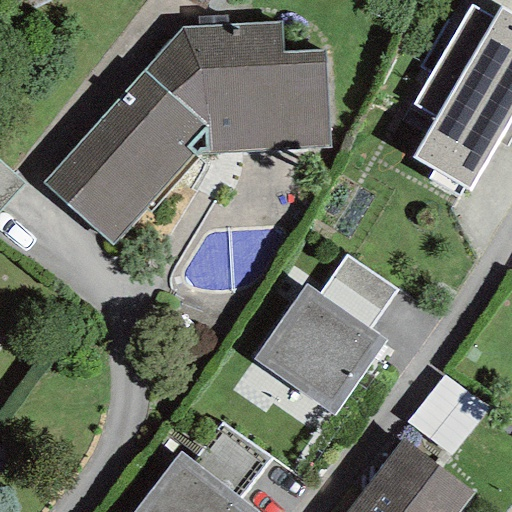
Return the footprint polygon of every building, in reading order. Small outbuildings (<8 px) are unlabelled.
[(185,0),(203,9),(207,0),(185,0)] [(469,193),(511,117),(511,14),(499,7),(493,18),(469,5),(411,105),(435,119),(411,158),(432,171),(428,178),(458,197),(462,189),(469,193)] [(227,26),(226,16),(196,18),(196,27),(227,26)] [(44,182),(112,245),(146,210),(150,213),(199,156),(328,149),(321,53),(281,54),(279,23),(227,26),(196,27),(181,27),(44,182)] [(0,164),(0,210),(23,184),(0,164)] [(305,285),(252,360),(332,416),(384,341),(305,285)] [(450,457),(490,409),(443,375),(406,423),(450,457)] [(458,511),(473,493),(403,440),(348,511),(458,511)] [(253,511),(176,454),(132,511),(253,511)]
